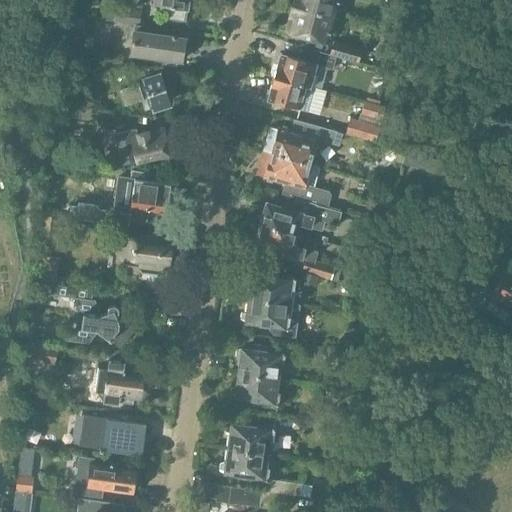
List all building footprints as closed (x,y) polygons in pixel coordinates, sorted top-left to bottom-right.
[(157,3),(157,4),(165,5),(164,17),(185,20),(187,8),(187,5),(190,2),(190,0),(154,0),(154,3),(157,3)] [(293,0),(292,4),(333,15),(336,0),(293,0)] [(333,15),(292,4),(289,16),(293,17),(289,30),(300,33),(300,35),(314,38),(314,37),(326,40),(333,15)] [(114,21),(135,24),(138,24),(140,12),(116,9),(114,21)] [(64,26),(72,28),(85,30),(86,18),(66,15),(64,26)] [(162,57),(162,58),(181,61),(184,38),(175,36),(175,34),(172,34),(172,36),(159,34),(159,33),(151,32),(151,33),(134,30),(131,54),(144,56),(144,54),(148,50),(160,52),(162,57)] [(333,41),(333,42),(329,54),(357,63),(361,50),(333,41)] [(277,61),(273,75),(313,87),(317,72),(314,71),(316,64),(331,69),(334,56),(307,48),(303,60),(280,53),(278,61),(277,61)] [(143,82),(142,84),(138,85),(138,84),(120,90),(124,104),(141,99),(144,109),(154,106),(154,107),(167,103),(166,99),(169,98),(163,77),(159,78),(158,75),(145,79),(145,80),(144,81),(143,82)] [(313,87),(273,75),(269,91),(270,91),(267,99),(303,109),(305,101),(309,102),(313,87)] [(360,114),(379,119),(381,120),(385,104),(371,100),(371,102),(364,100),(360,114)] [(380,125),(379,125),(349,117),(345,133),(376,142),(380,125)] [(271,152),(310,162),(316,138),(338,145),(342,132),(294,118),(290,130),(278,127),(278,128),(270,126),(267,134),(263,149),(271,152)] [(136,129),(115,133),(122,164),(136,161),(169,154),(168,151),(171,147),(170,141),(166,140),(165,137),(163,129),(137,134),(136,129)] [(434,158),(409,151),(406,163),(430,169),(434,158)] [(310,162),(271,152),(264,177),(284,182),(281,194),(305,200),(326,206),(330,193),(328,190),(304,184),(310,162)] [(118,175),(114,203),(166,211),(167,209),(170,207),(170,201),(168,197),(170,183),(147,180),(148,172),(131,169),(129,177),(118,175)] [(266,202),(260,223),(295,233),(298,223),(320,229),(323,219),(336,223),(339,212),(316,205),(313,216),(266,202)] [(130,214),(102,210),(100,221),(128,226),(130,214)] [(45,215),(45,216),(43,232),(55,233),(57,217),(45,215)] [(301,270),(318,275),(340,281),(341,277),(335,275),(337,268),(314,261),(317,252),(291,244),(295,233),(260,223),(254,245),(304,260),(301,270)] [(148,283),(149,285),(152,287),(158,288),(160,286),(163,280),(167,267),(169,253),(160,249),(161,246),(164,246),(165,245),(166,245),(166,244),(167,243),(166,242),(166,241),(165,240),(164,240),(134,236),(133,242),(121,240),(120,253),(130,255),(130,260),(142,262),(141,272),(147,273),(147,278),(147,280),(148,281),(148,282),(148,283)] [(42,277),(57,277),(59,254),(43,253),(42,277)] [(439,258),(436,270),(461,276),(464,264),(439,258)] [(315,285),(318,275),(301,270),(298,280),(315,285)] [(251,282),(249,296),(291,302),(294,277),(268,273),(268,272),(266,272),(263,274),(252,273),(246,274),(245,280),(251,282)] [(511,281),(503,276),(494,291),(511,302),(511,281)] [(124,304),(117,307),(117,306),(116,305),(115,305),(114,304),(113,304),(112,304),(111,304),(110,305),(109,306),(108,307),(108,308),(108,309),(108,310),(108,311),(100,314),(94,299),(92,299),(91,299),(92,290),(57,285),(57,286),(38,283),(37,292),(71,298),(77,313),(76,324),(64,339),(88,343),(97,330),(98,329),(119,345),(131,331),(127,328),(127,323),(132,321),(124,304)] [(261,324),(269,325),(269,329),(273,334),(295,337),(299,303),(291,302),(249,296),(246,312),(241,313),(240,318),(246,320),(256,321),(259,325),(261,325),(261,324)] [(392,312),(389,323),(412,330),(415,318),(392,312)] [(412,330),(389,323),(386,335),(409,341),(412,330)] [(29,326),(27,341),(39,343),(41,328),(29,326)] [(240,358),(239,371),(281,377),(283,361),(291,363),(293,349),(285,348),(286,340),(278,339),(277,347),(253,344),(252,349),(242,348),(235,349),(235,355),(240,358)] [(27,343),(24,360),(54,364),(56,347),(27,343)] [(368,354),(366,371),(365,376),(385,378),(397,358),(368,354)] [(108,367),(98,366),(94,390),(104,391),(103,400),(118,403),(119,395),(120,395),(121,394),(127,394),(126,397),(134,398),(134,395),(140,396),(148,391),(149,381),(143,373),(137,372),(138,364),(124,362),(124,360),(109,358),(108,367)] [(281,377),(239,371),(237,387),(230,388),(229,393),(235,395),(245,397),(246,398),(245,403),(276,408),(281,377)] [(356,414),(332,411),(332,416),(323,415),(322,421),(355,425),(356,414)] [(140,454),(145,423),(71,413),(71,414),(85,416),(81,445),(79,445),(79,446),(99,448),(99,450),(102,451),(103,449),(140,454)] [(338,424),(314,421),(312,435),(336,439),(338,424)] [(230,433),(228,447),(270,453),(274,427),(247,423),(247,422),(246,422),(242,425),(232,423),(225,425),(224,430),(230,433)] [(270,453),(228,447),(226,461),(220,463),(219,468),(225,471),(235,472),(239,476),(240,476),(240,475),(266,479),(270,453)] [(118,462),(92,459),(88,486),(132,492),(134,481),(138,478),(138,472),(135,468),(118,466),(118,462)] [(18,476),(17,487),(17,489),(30,490),(32,478),(18,476)] [(269,492),(293,495),(297,495),(299,483),(271,479),(269,492)] [(86,495),(87,486),(74,484),(73,493),(86,495)] [(231,486),(229,498),(228,502),(255,506),(256,502),(257,490),(231,486)] [(257,490),(256,502),(291,507),(293,495),(269,492),(257,490)]
